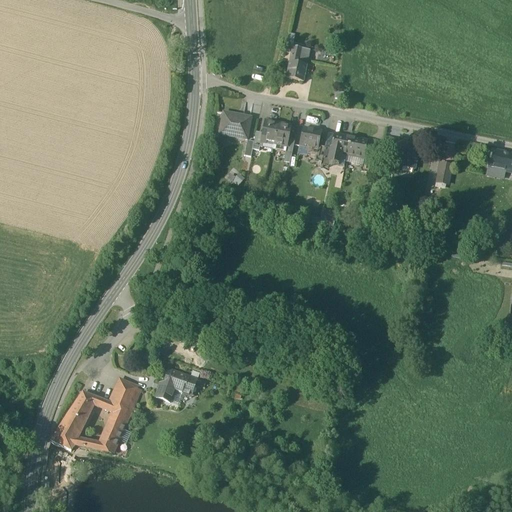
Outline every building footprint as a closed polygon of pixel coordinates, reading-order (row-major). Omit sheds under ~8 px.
[(294,36),(288,35),(286,47),(292,49),(292,48),(294,36)] [(309,51),(292,48),(292,49),(289,64),(306,67),(309,51)] [(306,67),(289,64),(286,80),(303,84),(307,67),(306,67)] [(344,95),(334,93),(334,101),(342,102),(344,95)] [(233,117),(224,115),(219,137),(229,139),(230,135),(246,139),(250,120),(241,118),(241,119),(233,118),(233,117)] [(278,126),(264,123),(262,136),(260,143),(261,143),(263,144),(274,146),(278,126)] [(291,128),(278,126),(274,146),(287,149),(288,142),(291,128)] [(321,135),(302,131),(298,149),(308,151),(317,153),(318,149),(321,135)] [(262,136),(256,135),(254,145),(252,152),(259,154),(260,150),(261,143),(260,143),(262,136)] [(351,141),(334,138),(331,152),(330,155),(341,158),(347,159),(351,141)] [(398,143),(385,140),(383,153),(394,156),(397,144),(398,144),(398,143)] [(367,145),(351,141),(347,159),(362,162),(363,162),(366,148),(367,145)] [(294,143),(288,142),(287,149),(285,155),(292,157),(294,143)] [(254,145),(247,144),(244,159),(251,161),(252,152),(254,145)] [(398,144),(397,144),(394,156),(394,160),(401,161),(400,169),(413,172),(415,164),(416,164),(419,147),(412,146),(411,147),(398,144)] [(372,150),(366,148),(363,162),(362,162),(361,168),(360,172),(368,173),(372,150)] [(317,153),(316,160),(315,159),(314,164),(321,165),(324,151),(318,149),(317,153)] [(317,153),(308,151),(307,158),(315,159),(316,160),(317,153)] [(331,152),(324,151),(321,165),(321,169),(327,171),(329,162),(331,155),(330,155),(331,152)] [(511,156),(491,153),(488,169),(505,172),(511,173),(511,156)] [(341,158),(331,155),(329,162),(339,164),(341,158)] [(362,162),(347,159),(346,165),(361,168),(362,162)] [(451,169),(439,167),(436,184),(448,187),(451,169)] [(505,172),(488,169),(487,173),(504,177),(505,172)] [(333,226),(316,222),(315,227),(332,230),(333,226)] [(197,383),(169,373),(164,387),(163,388),(171,391),(174,392),(173,393),(174,394),(182,397),(181,399),(190,403),(195,390),(197,383)] [(203,385),(197,383),(195,390),(201,393),(203,385)] [(140,392),(120,384),(110,405),(116,408),(131,413),(140,392)] [(171,391),(163,388),(164,387),(160,386),(155,400),(164,403),(165,399),(168,400),(171,391)] [(239,402),(242,393),(234,389),(230,398),(239,402)] [(96,400),(82,394),(72,409),(88,416),(93,407),(96,400)] [(174,394),(170,405),(178,408),(181,399),(182,397),(174,394)] [(110,405),(96,400),(93,407),(113,415),(116,408),(110,405)] [(99,447),(97,453),(112,456),(118,443),(123,432),(131,413),(116,408),(113,415),(99,447)] [(88,416),(72,409),(50,443),(70,454),(73,448),(76,442),(88,416)] [(213,437),(215,430),(206,427),(204,433),(213,437)] [(130,435),(123,432),(118,443),(126,446),(130,435)] [(80,442),(79,449),(97,453),(99,447),(80,442)]
